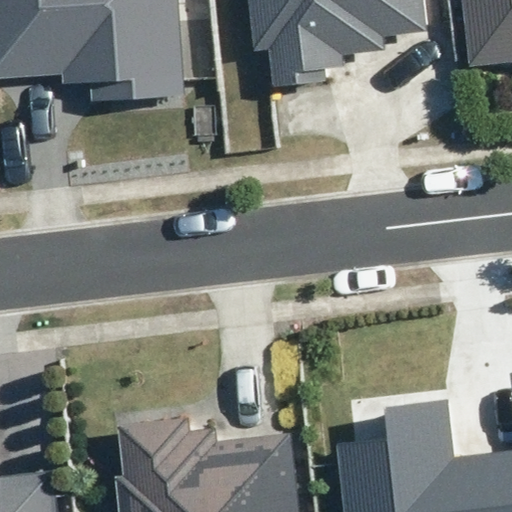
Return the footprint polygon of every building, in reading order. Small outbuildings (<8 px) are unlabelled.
[(0,0),(0,80),(72,77),(73,84),(100,83),(101,102),(193,96),(187,0),(0,0)] [(260,0),(266,53),(280,52),(284,87),(336,82),(335,70),(354,68),(353,55),(394,51),(393,36),(435,32),(432,0),(260,0)] [(511,0),(459,0),(467,68),(511,63),(511,0)] [(342,511),(495,511),(488,454),(454,458),(446,398),(382,407),(385,435),(334,442),(342,511)] [(308,511),(300,432),(225,440),(223,427),(200,429),(198,416),(129,424),(134,473),(123,474),(127,511),(308,511)] [(511,511),(511,449),(488,454),(495,511),(511,511)] [(0,511),(66,511),(62,470),(0,476),(0,511)]
